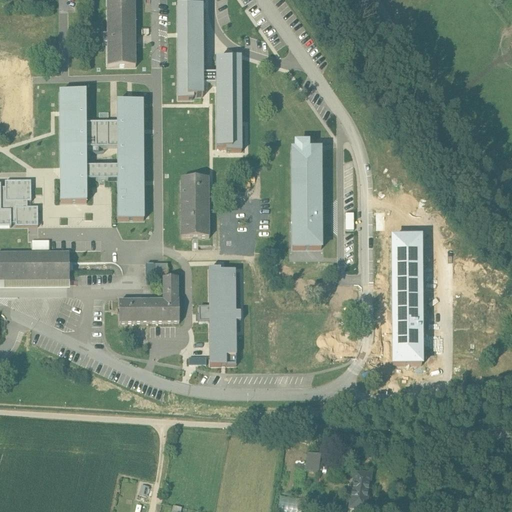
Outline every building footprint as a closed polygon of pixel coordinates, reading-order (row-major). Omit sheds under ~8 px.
[(105,0),(106,35),(103,35),(103,44),(106,44),(106,68),(135,68),(134,0),(105,0)] [(202,7),(177,7),(177,101),(203,100),(203,87),(215,87),(216,154),(242,154),(242,60),(215,60),(215,75),(204,75),(202,7)] [(26,64),(0,64),(0,123),(27,124),(26,64)] [(85,94),(59,94),(59,115),(60,204),(87,204),(87,183),(117,183),(117,223),(145,223),(143,104),(116,104),(117,126),(86,126),(85,94)] [(291,152),(291,253),(322,253),(321,152),(291,152)] [(208,179),(180,179),(180,239),(208,239),(208,179)] [(31,204),(30,185),(5,185),(5,194),(0,194),(0,188),(0,232),(12,232),(11,227),(16,227),(17,231),(38,230),(38,212),(27,212),(27,204),(31,204)] [(420,240),(391,240),(392,326),(389,326),(389,335),(392,335),(392,357),(421,357),(420,240)] [(68,254),(0,254),(0,282),(69,282),(68,254)] [(169,268),(147,269),(147,278),(169,278),(169,268)] [(220,272),(209,272),(209,309),(198,309),(199,326),(209,326),(210,368),(236,367),(235,323),(240,323),(240,313),(236,314),(235,273),(224,274),(224,273),(220,273),(220,272)] [(162,301),(118,302),(118,326),(178,325),(178,302),(177,302),(177,279),(162,279),(162,301)] [(369,476),(354,474),(350,510),(365,511),(369,476)]
